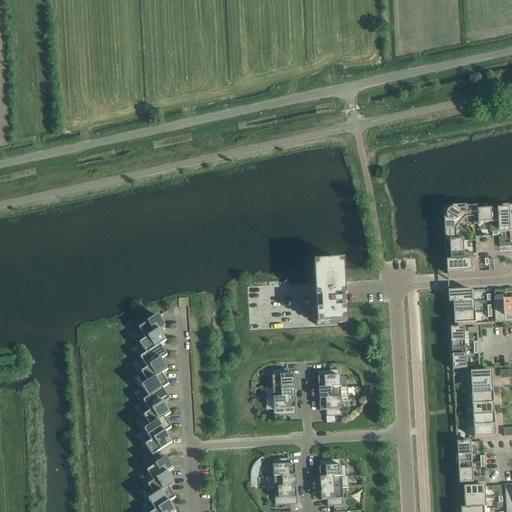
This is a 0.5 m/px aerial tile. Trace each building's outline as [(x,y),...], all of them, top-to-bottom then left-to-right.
[(465,218),(473,218),(474,224),(478,224),(477,210),(478,210),(477,206),(463,207),(463,204),(454,205),(455,207),(443,208),(460,224),(465,218)] [(456,229),(460,224),(443,208),(445,243),(449,242),(463,241),(463,237),(456,237),(456,229)] [(478,224),(498,223),(497,209),(478,210),(477,210),(478,224)] [(498,223),(498,232),(510,232),(508,209),(497,209),(498,223)] [(464,261),(463,241),(449,242),(450,261),(464,261)] [(464,261),(450,261),(449,262),(446,262),(447,273),(449,273),(474,272),(473,260),(464,261)] [(346,324),(345,297),(345,292),(343,262),(313,264),(314,293),(316,326),(346,324)] [(474,302),(473,290),(448,292),(448,304),(453,303),(474,302)] [(505,316),(511,315),(511,300),(494,301),(495,323),(505,322),(505,316)] [(474,313),(474,302),(453,303),(453,314),(474,313)] [(475,324),(474,313),(453,314),(454,325),(475,324)] [(158,317),(148,323),(146,320),(138,325),(140,329),(139,329),(146,340),(158,332),(158,333),(160,332),(166,328),(158,317)] [(465,349),(464,328),(450,329),(451,349),(465,349)] [(146,340),(140,344),(147,354),(147,355),(159,347),(160,346),(167,342),(160,332),(158,333),(158,332),(146,340)] [(147,355),(147,354),(140,358),(147,369),(148,369),(159,361),(160,362),(161,361),(167,357),(160,346),(159,347),(147,355)] [(466,369),(465,349),(451,349),(452,370),(466,369)] [(148,369),(147,369),(141,373),(148,383),(148,384),(160,376),(161,376),(162,375),(168,371),(161,361),(160,362),(159,361),(148,369)] [(293,387),(293,386),(293,384),(294,384),(293,382),(294,382),(294,378),(293,378),(293,376),(287,376),(286,369),(271,370),(271,377),(272,388),(293,387)] [(319,389),(340,388),(339,370),(317,372),(318,387),(319,387),(319,389)] [(491,372),(466,373),(466,384),(492,383),(491,372)] [(148,384),(148,383),(142,387),(149,398),(161,390),(161,391),(163,390),(169,386),(162,375),(161,376),(160,376),(148,384)] [(492,393),(492,383),(466,384),(467,395),(471,395),(492,393)] [(293,387),(272,388),(265,388),(265,399),(272,399),(294,398),(294,393),(294,388),(294,386),(293,386),(293,387)] [(319,389),(318,389),(318,398),(319,401),(319,400),(340,399),(347,399),(347,387),(340,388),(319,389)] [(149,398),(143,402),(150,412),(150,413),(162,405),(164,404),(170,400),(163,390),(161,391),(161,390),(149,398)] [(493,404),(492,393),(471,395),(472,406),(493,404)] [(294,400),(294,398),(272,399),(273,410),(273,417),(295,415),(294,400)] [(319,400),(319,403),(319,411),(325,411),(326,418),(341,417),(341,410),(340,399),(319,400)] [(150,413),(150,412),(144,416),(150,427),(151,427),(163,420),(164,419),(171,415),(164,404),(162,405),(150,413)] [(494,415),(493,404),(472,406),(473,416),(494,415)] [(494,426),(494,415),(473,416),(473,427),(494,426)] [(151,427),(150,427),(144,431),(151,442),(152,442),(163,434),(164,434),(165,433),(171,429),(164,419),(163,420),(151,427)] [(495,437),(494,426),(473,427),(474,438),(495,437)] [(152,442),(151,442),(145,446),(153,457),(172,444),(165,433),(164,434),(163,434),(152,442)] [(471,463),(470,442),(457,443),(458,464),(471,463)] [(261,458),(254,465),(261,467),(263,459),(261,458)] [(174,470),(167,460),(166,459),(147,472),(153,482),(154,483),(166,475),(167,474),(174,470)] [(294,476),(294,474),(295,474),(294,465),(288,466),(288,459),(272,460),(272,467),(273,467),(273,477),(294,476)] [(320,479),(346,477),(345,466),(340,466),(340,460),(318,461),(319,476),(320,476),(320,478),(320,479)] [(458,464),(459,484),(473,483),(471,463),(458,464)] [(259,470),(260,469),(253,466),(252,468),(251,471),(251,475),(251,479),(257,479),(258,479),(259,473),(259,470)] [(154,483),(153,482),(147,486),(154,497),(166,489),(167,490),(168,489),(174,485),(167,474),(166,475),(154,483)] [(294,476),(273,477),(266,478),(267,489),(274,489),(295,488),(296,488),(295,483),(295,476),(294,476)] [(320,479),(320,478),(319,479),(319,483),(320,488),(320,490),(321,490),(342,489),(349,488),(348,477),(346,477),(320,479)] [(463,488),(464,499),(485,497),(484,486),(463,488)] [(295,488),(274,489),(275,506),(285,506),(290,505),(297,505),(296,490),(295,490),(295,488)] [(154,497),(148,501),(155,511),(167,504),(168,504),(169,503),(175,499),(168,489),(167,490),(166,489),(154,497)] [(321,490),(321,492),(320,492),(320,494),(320,499),(320,501),(327,501),(327,507),(343,506),(342,500),(342,489),(321,490)] [(464,499),(465,509),(465,510),(483,509),(486,509),(485,497),(464,499)] [(155,511),(154,511),(174,511),(169,503),(168,504),(167,504),(155,511)]
